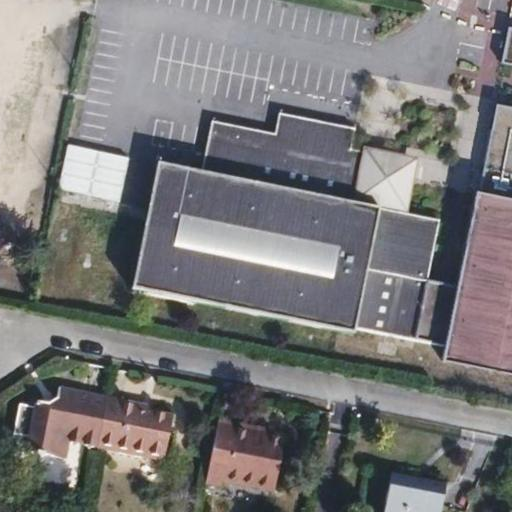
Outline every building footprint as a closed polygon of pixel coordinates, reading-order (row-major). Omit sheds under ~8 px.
[(511,105),(493,102),(476,191),(511,197),(511,105)] [(215,127),(204,178),(161,169),(137,293),(358,338),(360,332),(418,344),(441,225),(405,217),(415,167),(353,154),(357,134),(283,119),(279,140),(269,139),(215,127)] [(118,202),(125,157),(62,147),(55,192),(118,202)] [(511,197),(476,191),(438,369),(511,384),(511,197)] [(37,435),(34,450),(61,456),(65,438),(78,440),(107,445),(117,397),(68,387),(65,398),(54,402),(45,401),(44,406),(43,406),(37,435)] [(174,458),(183,413),(150,407),(150,402),(117,396),(117,397),(107,445),(174,458)] [(44,406),(29,402),(22,431),(37,435),(43,406),(44,406)] [(278,489),(290,436),(272,432),(253,429),(254,425),(224,419),(212,481),(228,484),(229,479),(278,489)] [(65,438),(61,456),(74,459),(78,440),(65,438)] [(445,511),(450,486),(397,476),(389,511),(445,511)]
